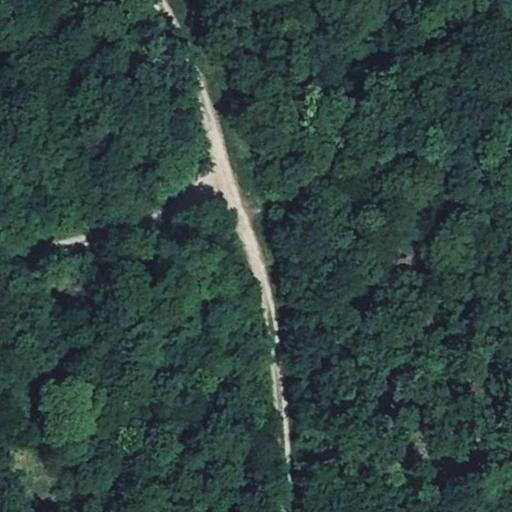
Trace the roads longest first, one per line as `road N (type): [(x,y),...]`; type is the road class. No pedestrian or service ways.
road 1 (track): [(157,0),(174,15),(218,118),(242,203),(280,511)]
road 2 (track): [(242,203),(0,267)]
